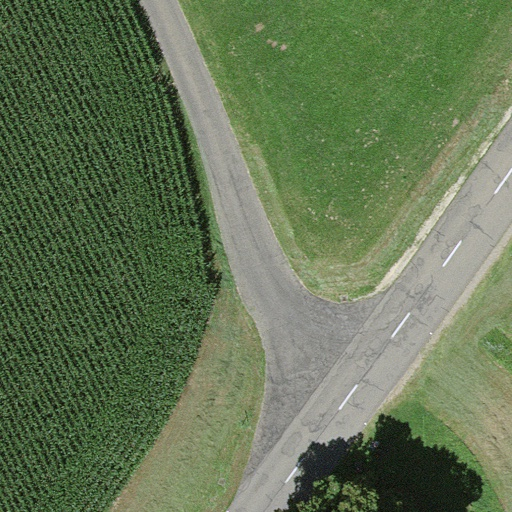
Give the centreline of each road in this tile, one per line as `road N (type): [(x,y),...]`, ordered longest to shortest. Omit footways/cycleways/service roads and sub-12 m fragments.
road 1 (track): [(339,408),(268,279),(152,0)]
road 2 (tertiary): [(511,165),(264,511)]
